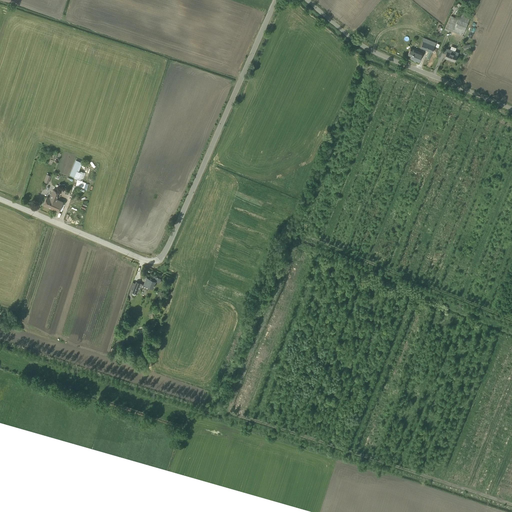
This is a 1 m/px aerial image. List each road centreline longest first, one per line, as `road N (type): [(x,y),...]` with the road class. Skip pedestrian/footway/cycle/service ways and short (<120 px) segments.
road 1 (unclassified): [(0,200),(143,260),(162,256),(276,0)]
road 2 (unclassified): [(511,108),(366,48),(307,0)]
